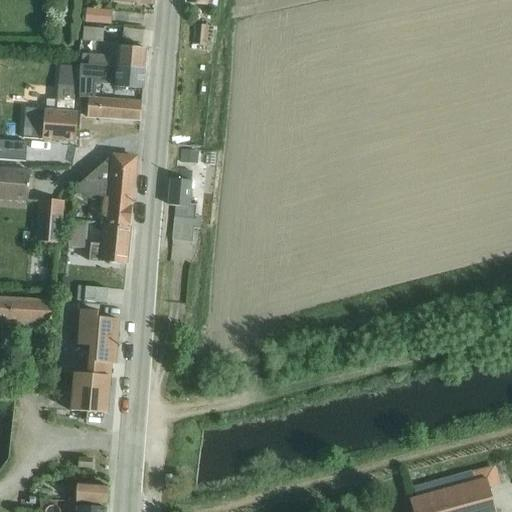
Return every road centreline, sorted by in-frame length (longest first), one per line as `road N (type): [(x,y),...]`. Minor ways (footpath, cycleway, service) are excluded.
road 1 (secondary): [(125,511),(167,0)]
road 2 (track): [(185,511),(511,433)]
road 3 (track): [(0,489),(53,439),(130,442)]
